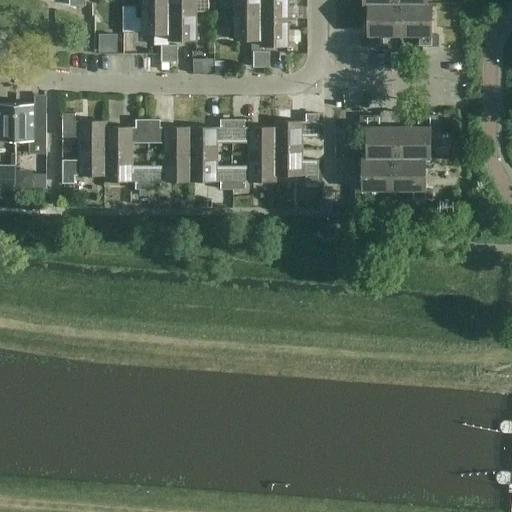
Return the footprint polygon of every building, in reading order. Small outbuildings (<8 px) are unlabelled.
[(169,0),(169,6),(169,12),(196,12),(196,0),(169,0)] [(261,0),(234,0),(234,12),(261,12),(261,0)] [(261,0),(261,12),(261,18),(288,18),(288,0),(261,0)] [(427,4),(400,4),(400,36),(417,36),(417,46),(439,46),(439,35),(432,35),(432,3),(427,3),(427,4)] [(400,36),(400,4),(395,4),(368,4),(368,35),(361,35),(361,46),(382,46),(382,36),(400,36)] [(169,6),(142,6),(142,33),(169,33),(169,12),(169,6)] [(196,12),(169,12),(169,33),(169,39),(197,39),(196,12)] [(262,39),(261,18),(261,12),(234,12),(235,39),(261,39),(262,39)] [(288,18),(261,18),(262,39),(261,39),(261,45),(288,46),(288,18)] [(116,35),(100,35),(100,51),(116,51),(116,35)] [(253,67),(261,67),(261,52),(253,51),(253,67)] [(261,67),(269,67),(269,51),(261,52),(261,67)] [(0,141),(16,141),(16,143),(17,143),(17,102),(16,102),(16,104),(0,103),(0,141)] [(17,102),(17,143),(17,141),(29,141),(29,153),(47,153),(47,114),(35,114),(35,104),(17,104),(17,102)] [(78,137),(78,148),(105,148),(105,127),(106,127),(106,121),(75,121),(75,113),(62,113),(62,137),(78,137)] [(275,128),(275,149),(302,149),(302,137),(318,137),(318,114),(306,114),(306,122),(275,122),(275,128)] [(394,158),(399,158),(399,127),(381,127),(381,116),(360,116),(360,127),(367,127),(367,158),(394,158)] [(399,127),(399,158),(426,158),(426,159),(431,159),(431,127),(437,127),(437,116),(416,116),(416,127),(399,127)] [(105,127),(105,148),(105,154),(132,154),(132,143),(148,143),(148,119),(136,119),(136,127),(106,127),(105,127)] [(160,119),(148,119),(148,143),(163,143),(163,154),(190,155),(190,128),(160,127),(160,119)] [(217,143),(233,143),(233,120),(221,120),(221,127),(190,128),(190,155),(217,155),(217,143)] [(248,143),(248,154),(275,154),(275,149),(275,128),(245,128),(245,120),(233,120),(233,143),(248,143)] [(105,154),(105,148),(78,148),(78,160),(62,160),(62,183),(75,183),(75,175),(105,175),(105,154)] [(275,149),(275,154),(275,176),(276,176),(306,175),(306,183),(318,183),(318,160),(302,160),(302,149),(275,149)] [(136,189),(148,189),(148,166),(132,166),(132,154),(105,154),(105,175),(105,181),(136,181),(136,189)] [(163,166),(148,166),(148,189),(160,189),(160,181),(190,181),(190,155),(163,154),(163,166)] [(275,176),(275,154),(248,154),(248,166),(233,166),(233,189),(245,189),(245,182),(276,182),(276,176),(275,176)] [(217,155),(190,155),(190,181),(221,181),(220,189),(233,189),(233,166),(217,166),(217,155)] [(377,190),(394,190),(394,158),(367,158),(362,158),(362,190),(355,190),(355,201),(377,201),(377,190)] [(394,158),(394,190),(411,190),(411,201),(433,201),(433,190),(426,190),(426,159),(426,158),(399,158),(394,158)] [(511,421),(506,421),(501,423),(499,427),(501,432),(505,434),(511,434),(511,421)] [(511,473),(503,473),(498,474),(496,479),(497,483),(502,485),(511,486),(511,473)]
